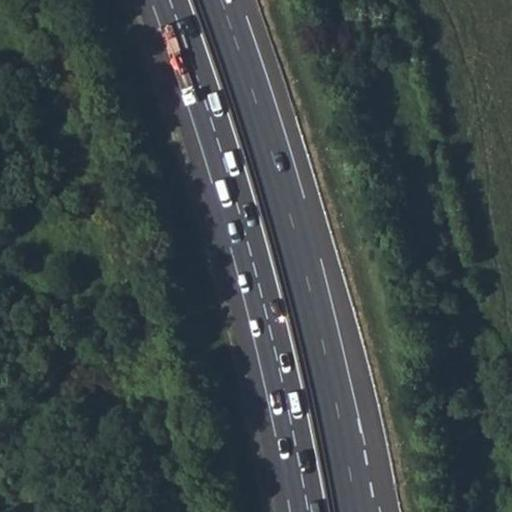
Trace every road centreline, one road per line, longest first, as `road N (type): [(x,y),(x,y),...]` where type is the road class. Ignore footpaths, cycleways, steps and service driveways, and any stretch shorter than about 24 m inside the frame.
road 1 (trunk): [(170,0),(257,276),(308,511)]
road 2 (trunk): [(356,511),(281,186),(220,0)]
